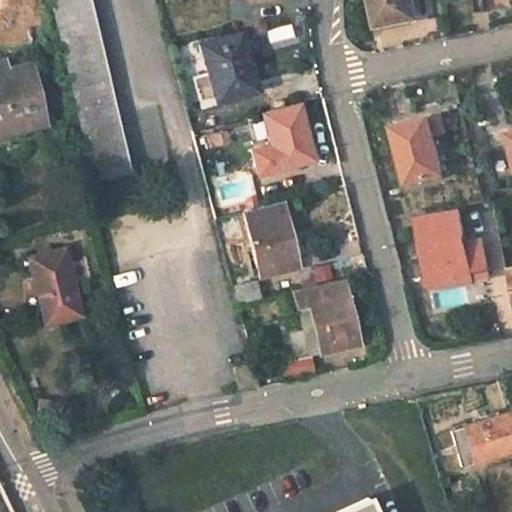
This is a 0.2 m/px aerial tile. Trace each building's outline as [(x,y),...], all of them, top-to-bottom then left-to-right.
[(80,0),(44,0),(88,179),(124,171),(80,0)] [(409,0),(368,0),(374,23),(413,16),(409,0)] [(246,33),(203,44),(209,72),(189,76),(194,100),(214,94),(216,100),(261,88),(246,33)] [(2,62),(0,62),(0,131),(40,123),(27,64),(3,69),(2,62)] [(301,106),(262,115),(269,145),(274,169),(314,159),(301,106)] [(430,119),(391,126),(403,188),(443,179),(430,119)] [(219,135),(202,138),(205,150),(221,146),(219,135)] [(269,145),(249,149),(255,173),(274,169),(269,145)] [(220,201),(245,195),(242,181),(217,187),(220,201)] [(284,201),(241,210),(253,259),(268,257),(266,246),(294,242),(284,201)] [(461,215),(419,222),(434,292),(475,283),(474,278),(491,275),(485,246),(468,250),(461,215)] [(294,242),(266,246),(268,257),(296,251),(294,242)] [(63,248),(29,257),(43,324),(79,317),(63,248)] [(253,275),(231,280),(237,302),(259,297),(253,275)] [(491,275),(474,278),(475,283),(492,280),(491,275)] [(340,280),(287,291),(295,321),(311,319),(317,350),(355,342),(340,280)] [(303,358),(273,364),(276,377),(306,370),(303,358)] [(250,363),(232,367),(238,387),(255,383),(250,363)] [(511,438),(506,413),(467,420),(476,455),(511,448),(511,438)] [(378,511),(371,495),(336,511),(378,511)]
